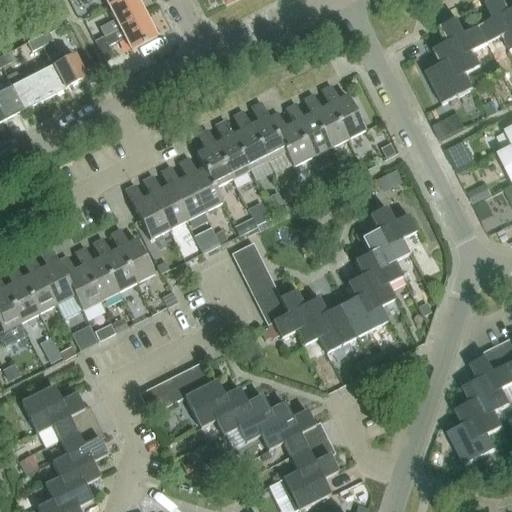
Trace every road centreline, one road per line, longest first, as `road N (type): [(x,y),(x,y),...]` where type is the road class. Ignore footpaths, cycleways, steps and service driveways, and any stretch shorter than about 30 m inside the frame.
road 1 (residential): [(476,262),(344,0)]
road 2 (residential): [(231,320),(121,374),(106,391),(136,455),(118,511)]
road 3 (residential): [(395,511),(476,262)]
road 4 (residential): [(0,167),(208,59)]
road 5 (residential): [(208,59),(330,0)]
